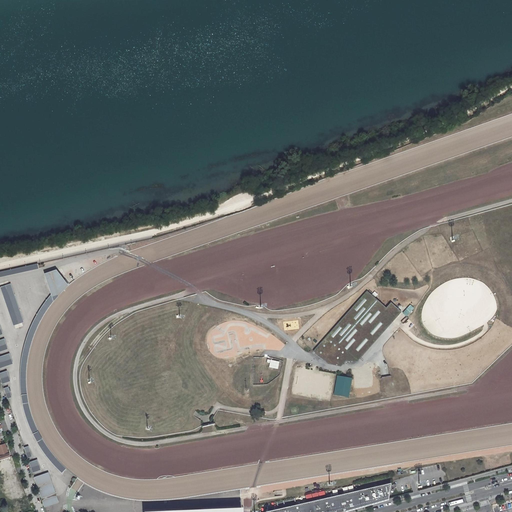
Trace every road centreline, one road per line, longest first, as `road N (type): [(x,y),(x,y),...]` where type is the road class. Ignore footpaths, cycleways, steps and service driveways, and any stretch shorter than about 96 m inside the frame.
road 1 (track): [(194,290),(118,312),(85,341),(75,367),(79,401),(109,435),(154,443),(472,387)]
road 2 (track): [(372,275),(428,228),(511,201)]
